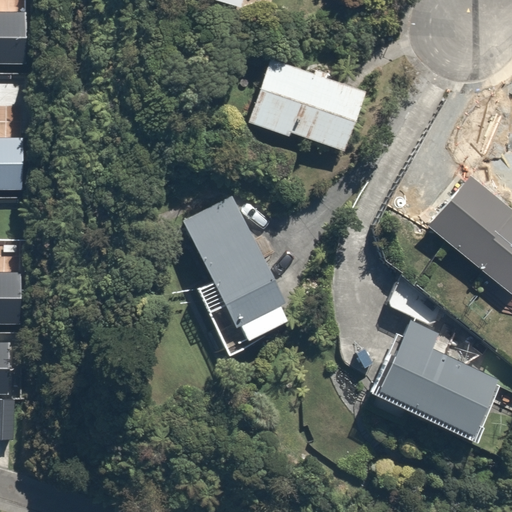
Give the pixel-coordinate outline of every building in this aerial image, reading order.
[(25,11),(0,10),(0,62),(23,63),(25,11)] [(250,123),(293,137),(294,134),(350,153),(372,88),(273,55),(250,123)] [(0,188),(21,189),(23,137),(0,136),(0,188)] [(511,204),(474,172),(430,225),(511,294),(511,204)] [(298,318),(243,198),(186,224),(213,282),(200,288),(228,350),(298,318)] [(0,323),(18,324),(21,272),(0,270),(0,323)] [(399,331),(370,389),(481,444),(511,383),(446,351),(454,336),(413,316),(404,334),(399,331)] [(0,439),(11,440),(13,399),(0,398),(0,439)]
